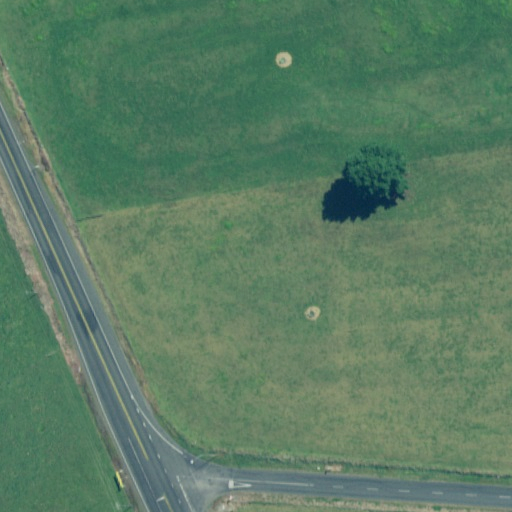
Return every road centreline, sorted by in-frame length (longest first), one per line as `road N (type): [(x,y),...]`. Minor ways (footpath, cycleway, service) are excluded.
road 1 (primary): [(0,125),(161,484)]
road 2 (unclassified): [(161,484),(179,477),(511,499)]
